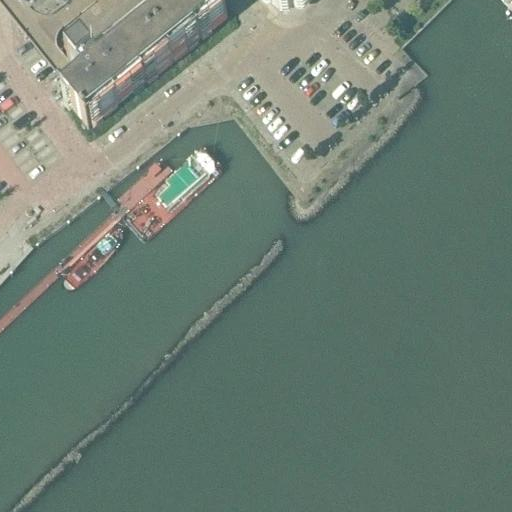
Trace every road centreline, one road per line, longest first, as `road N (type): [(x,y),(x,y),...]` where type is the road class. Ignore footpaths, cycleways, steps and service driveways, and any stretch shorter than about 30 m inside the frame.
road 1 (residential): [(78,173),(265,27),(310,41),(340,0)]
road 2 (residential): [(75,168),(18,89),(21,51),(0,25)]
